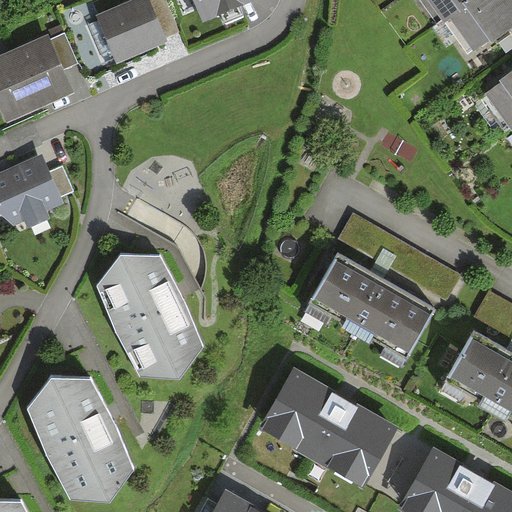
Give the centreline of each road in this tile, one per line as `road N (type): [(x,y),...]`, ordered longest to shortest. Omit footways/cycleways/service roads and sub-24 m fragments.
road 1 (residential): [(95,113),(99,197),(85,244),(0,389)]
road 2 (residential): [(289,0),(283,20),(265,36),(95,113)]
road 3 (residential): [(511,290),(332,191)]
